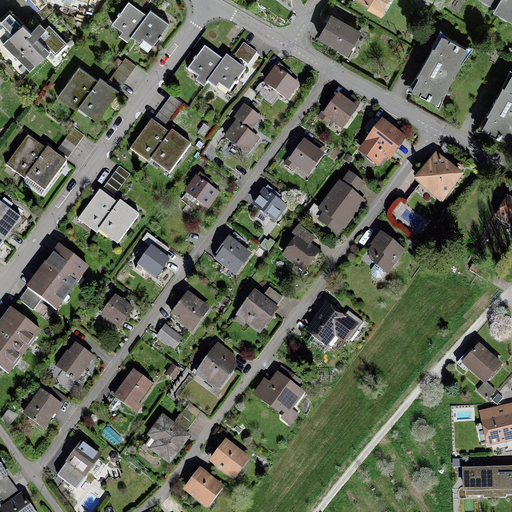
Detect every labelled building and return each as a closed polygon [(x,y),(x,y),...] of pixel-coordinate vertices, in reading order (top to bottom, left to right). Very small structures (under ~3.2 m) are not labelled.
[(395,0),(361,0),(387,15),(395,0)] [(511,0),(499,0),(496,6),(493,11),(511,21),(511,0)] [(134,32),(147,15),(129,2),(113,23),(131,37),(134,32)] [(68,48),(25,3),(0,26),(0,43),(34,79),(68,48)] [(147,15),(134,32),(152,45),(169,23),(151,10),(147,15)] [(369,31),(336,12),(317,43),(350,62),(369,31)] [(477,52),(443,32),(409,90),(443,110),(477,52)] [(235,55),(242,59),(250,48),(244,43),(235,55)] [(208,82),(223,62),(205,48),(190,68),(208,82)] [(257,53),(250,48),(242,59),(249,65),(257,53)] [(223,62),(208,82),(216,88),(219,84),(229,91),(245,70),(228,56),(223,62)] [(120,90),(81,66),(61,99),(100,123),(120,90)] [(298,81),(279,66),(266,84),(262,81),(254,91),(265,98),(273,87),(286,97),(298,81)] [(511,72),(481,125),(511,142),(511,72)] [(365,109),(342,94),(325,119),(347,134),(365,109)] [(264,125),(242,110),(224,137),(246,151),(264,125)] [(198,147),(155,119),(133,153),(176,181),(198,147)] [(412,137),(385,119),(362,153),(389,171),(412,137)] [(70,161),(31,136),(11,169),(49,193),(70,161)] [(330,154),(308,139),(292,161),(314,177),(330,154)] [(463,175),(438,157),(419,183),(444,201),(463,175)] [(224,184),(203,170),(185,196),(206,210),(224,184)] [(361,183),(348,173),(319,210),(324,214),(320,220),(338,234),(360,204),(351,197),(361,183)] [(291,204),(269,188),(256,207),(278,222),(291,204)] [(143,213),(102,189),(82,222),(123,247),(143,213)] [(0,252),(25,218),(0,199),(0,252)] [(511,202),(508,201),(497,220),(511,228),(511,202)] [(394,239),(385,232),(368,254),(377,261),(368,273),(379,281),(403,251),(391,242),(394,239)] [(258,251),(233,235),(217,259),(242,275),(258,251)] [(323,253),(297,237),(282,259),(308,276),(323,253)] [(177,257),(156,243),(142,266),(162,279),(177,257)] [(93,267),(62,244),(29,291),(60,313),(93,267)] [(474,263),(470,271),(486,280),(490,272),(474,263)] [(262,298),(255,293),(238,316),(259,331),(275,309),(283,297),(270,288),(262,298)] [(136,308),(117,294),(101,317),(121,330),(136,308)] [(208,309),(188,294),(171,316),(191,331),(208,309)] [(14,308),(0,326),(0,368),(12,378),(46,331),(14,308)] [(352,325),(327,308),(308,335),(324,346),(334,332),(343,339),(352,325)] [(165,327),(158,337),(174,348),(181,338),(165,327)] [(506,361),(481,339),(463,360),(488,382),(506,361)] [(74,343),(55,370),(77,386),(96,359),(74,343)] [(231,355),(219,347),(200,375),(219,388),(234,366),(226,361),(231,355)] [(179,370),(173,366),(167,374),(173,379),(179,370)] [(161,386),(138,370),(116,401),(139,417),(161,386)] [(298,383),(281,371),(271,386),(265,381),(255,396),(285,417),(301,393),(295,388),(298,383)] [(67,406),(45,390),(26,417),(49,432),(67,406)] [(511,412),(483,421),(489,444),(511,438),(511,412)] [(194,437),(167,417),(146,445),(172,465),(194,437)] [(254,457),(228,438),(211,462),(237,481),(254,457)] [(102,457),(82,442),(58,476),(78,490),(102,457)] [(0,465),(0,486),(10,478),(0,465)] [(511,466),(493,467),(494,492),(511,491),(511,466)] [(227,484),(201,467),(185,492),(211,509),(227,484)] [(494,492),(493,467),(460,468),(460,492),(494,492)] [(36,511),(25,496),(2,511),(36,511)]
